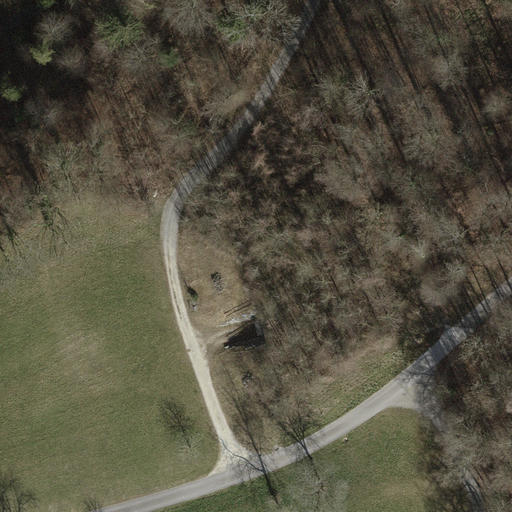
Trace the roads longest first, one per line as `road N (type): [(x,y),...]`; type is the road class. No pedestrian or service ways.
road 1 (track): [(313,0),(269,90),(174,201),(169,231),(174,283),(238,471)]
road 2 (track): [(511,287),(408,379),(306,451),(216,480)]
road 3 (track): [(408,379),(444,419),(479,511)]
